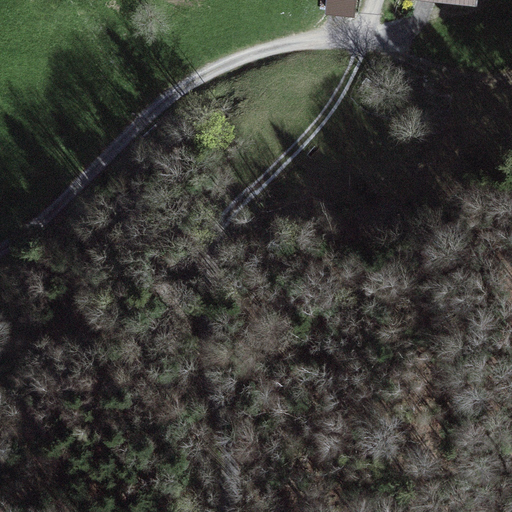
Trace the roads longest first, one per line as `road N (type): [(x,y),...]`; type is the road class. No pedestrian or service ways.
road 1 (track): [(365,41),(310,138),(215,229),(198,326),(224,511)]
road 2 (track): [(0,253),(166,103),(218,69),(303,41),(365,41),(373,0)]
road 3 (track): [(365,41),(433,61),(511,55)]
